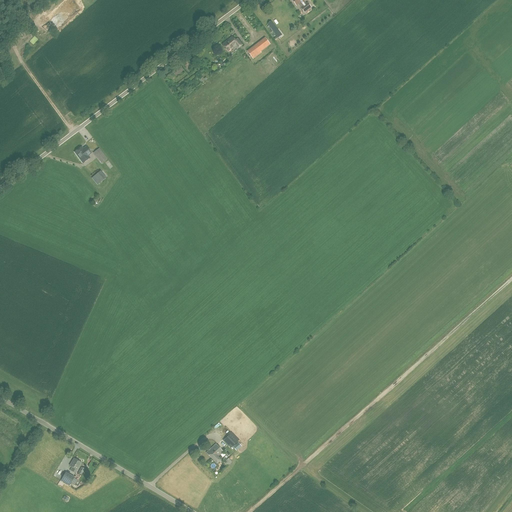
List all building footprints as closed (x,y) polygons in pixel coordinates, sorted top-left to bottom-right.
[(303,0),(291,0),(296,6),(300,3),(302,7),(301,8),(304,12),(310,7),(307,3),(306,4),(303,0)] [(279,32),(271,21),(268,24),(276,34),(279,32)] [(234,40),(232,37),(221,45),(226,52),(234,46),(237,49),(242,45),(237,39),(234,40)] [(247,51),(253,59),(261,53),(260,52),(270,44),(265,37),(247,51)] [(91,153),(87,147),(83,149),(82,147),(74,152),(83,163),(90,158),(88,156),(91,153)] [(101,163),(107,159),(101,151),(95,155),(101,163)] [(97,185),(105,178),(100,171),(92,178),(97,185)] [(231,432),(223,441),(230,448),(239,440),(231,432)] [(236,451),(241,447),(238,443),(233,447),(236,451)] [(221,450),(215,444),(206,453),(211,458),(221,450)] [(221,450),(211,458),(216,464),(221,460),(218,457),(223,452),(221,450)] [(76,474),(82,463),(74,458),(69,466),(72,467),(70,470),(76,474)] [(226,467),(232,462),(228,458),(223,463),(226,467)] [(70,486),(74,478),(68,475),(69,474),(66,473),(61,481),(70,486)]
